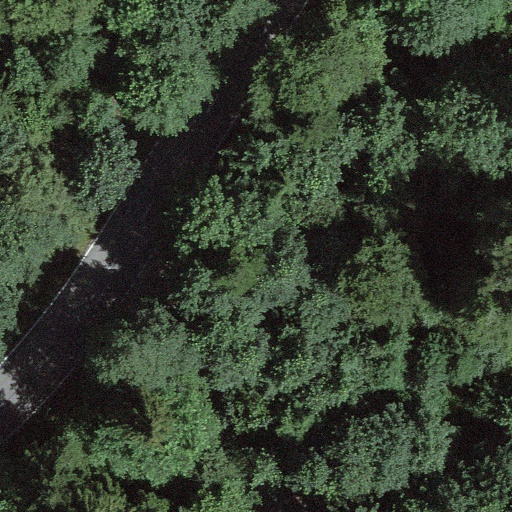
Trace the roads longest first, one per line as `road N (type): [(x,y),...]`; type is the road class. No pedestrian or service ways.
road 1 (secondary): [(0,405),(82,311),(278,0)]
road 2 (track): [(124,246),(224,435),(278,511)]
road 3 (track): [(511,437),(339,511)]
